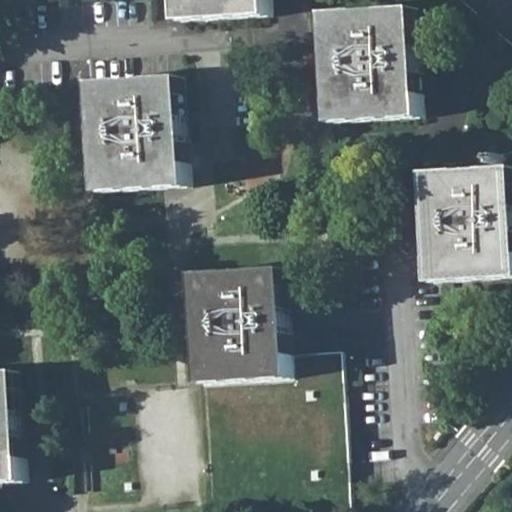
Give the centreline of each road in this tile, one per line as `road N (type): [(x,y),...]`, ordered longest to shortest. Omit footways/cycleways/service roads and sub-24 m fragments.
road 1 (residential): [(438,496),(406,469),(398,164),(451,115),(448,48)]
road 2 (residential): [(0,50),(204,45)]
